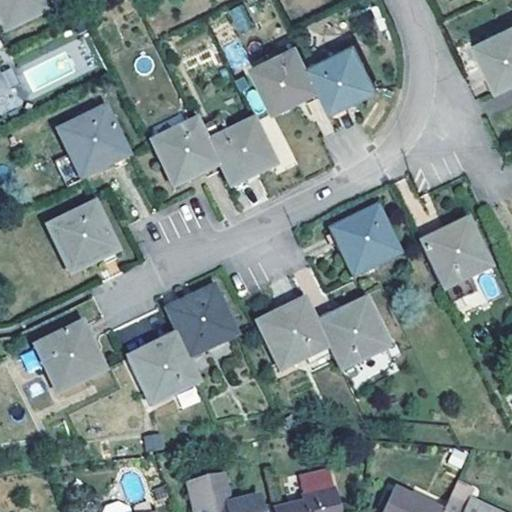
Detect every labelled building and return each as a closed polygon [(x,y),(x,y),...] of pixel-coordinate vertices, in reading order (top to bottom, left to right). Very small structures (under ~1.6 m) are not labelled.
[(49,11),(43,0),(0,0),(0,28),(3,34),(49,11)] [(237,34),(251,28),(242,4),(227,10),(237,34)] [(511,27),(475,46),(496,90),(511,82),(511,27)] [(231,71),(247,67),(240,41),(224,45),(231,71)] [(308,67),(320,91),(321,91),(332,113),(351,103),(376,91),(353,44),(308,67)] [(301,100),(320,91),(308,67),(306,68),(296,46),(251,68),(273,113),(301,100)] [(103,109),(55,132),(79,181),(128,157),(103,109)] [(258,122),(276,151),(287,144),(269,115),(258,122)] [(206,143),(228,133),(221,118),(199,128),(206,143)] [(199,128),(195,121),(149,143),(172,189),(218,167),(206,143),(199,128)] [(228,133),(206,143),(218,167),(229,188),(275,166),(253,121),(228,133)] [(94,204),(45,228),(69,276),(96,263),(118,253),(94,204)] [(376,207),(329,230),(353,278),(400,255),(376,207)] [(442,232),(418,244),(442,292),(491,268),(467,220),(442,232)] [(308,265),(294,272),(311,306),(325,299),(308,265)] [(468,282),(472,292),(455,299),(460,313),(502,296),(492,272),(468,282)] [(175,336),(187,362),(236,337),(212,288),(164,312),(175,336)] [(315,324),(328,349),(340,373),(389,349),(364,300),(340,312),(315,324)] [(279,373),(328,349),(315,324),(303,301),(279,313),(255,324),(279,373)] [(81,325),(33,348),(57,397),(105,373),(81,325)] [(187,362),(175,336),(153,346),(127,359),(151,408),(198,385),(187,362)] [(135,418),(137,437),(151,435),(149,416),(135,418)] [(303,499),(332,492),(327,475),(299,482),(303,499)] [(212,511),(234,507),(227,477),(190,486),(196,511),(212,511)] [(442,511),(495,511),(469,500),(474,490),(457,482),(442,511)] [(438,511),(393,490),(382,511),(438,511)] [(305,506),(280,511),(336,511),(332,492),(303,499),(305,506)] [(212,511),(258,511),(256,501),(234,507),(212,511)]
